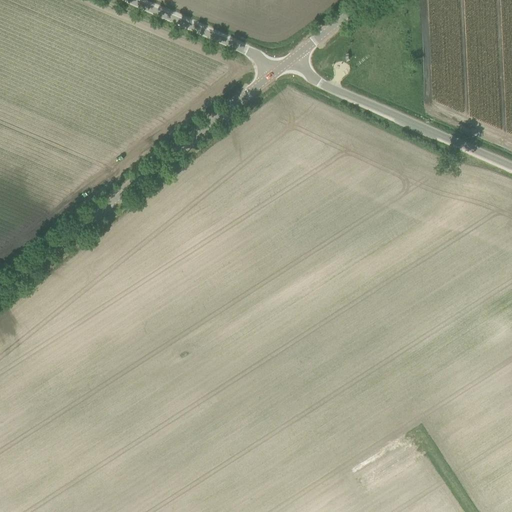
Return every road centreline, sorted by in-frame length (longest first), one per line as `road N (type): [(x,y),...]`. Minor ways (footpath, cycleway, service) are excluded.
road 1 (tertiary): [(0,293),(272,74)]
road 2 (unclassified): [(511,166),(313,79),(295,56)]
road 3 (unclassified): [(272,74),(256,55),(128,0)]
